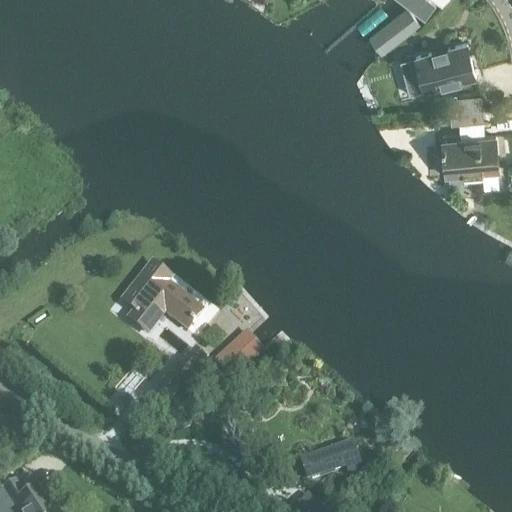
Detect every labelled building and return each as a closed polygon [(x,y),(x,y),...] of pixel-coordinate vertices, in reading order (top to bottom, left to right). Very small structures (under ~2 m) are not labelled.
[(427,0),(401,0),(428,21),(436,6),(427,0)] [(443,29),(471,11),(462,0),(434,0),(441,5),(433,14),(443,29)] [(486,25),(494,22),(489,8),(481,12),(486,25)] [(424,90),(475,77),(467,43),(416,55),(424,90)] [(451,111),(483,109),(482,96),(450,99),(451,111)] [(452,124),(484,121),(483,109),(451,111),(452,124)] [(500,186),(498,171),(499,171),(496,136),(444,141),(447,175),(484,172),(486,187),(500,186)] [(188,332),(203,314),(162,282),(130,322),(148,336),(165,315),(173,322),(174,320),(188,332)] [(178,391),(205,364),(196,355),(169,383),(178,391)] [(309,481),(348,469),(351,479),(363,475),(354,447),(303,463),(309,481)] [(20,483),(0,496),(0,511),(54,511),(41,490),(29,498),(20,483)] [(324,511),(325,511),(311,501),(302,511),(324,511)]
